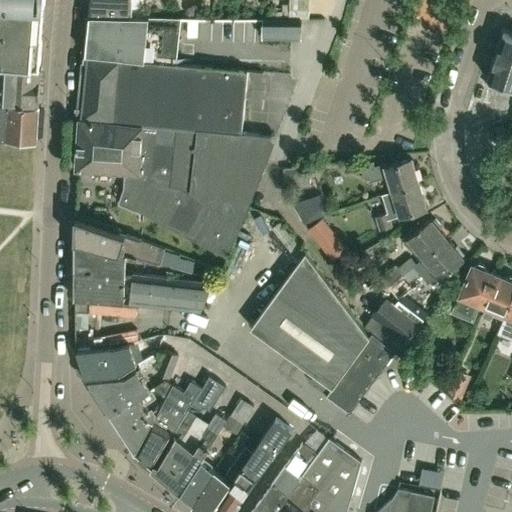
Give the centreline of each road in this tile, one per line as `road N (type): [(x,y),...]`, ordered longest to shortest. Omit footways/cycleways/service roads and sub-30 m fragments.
road 1 (residential): [(44,470),(63,0)]
road 2 (residential): [(489,0),(449,112),(446,148),(468,206),(511,241)]
